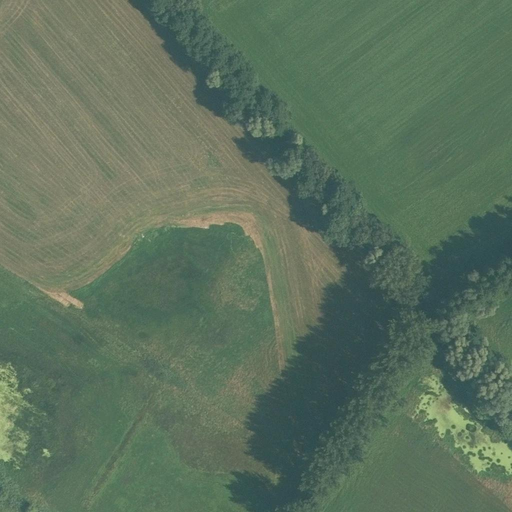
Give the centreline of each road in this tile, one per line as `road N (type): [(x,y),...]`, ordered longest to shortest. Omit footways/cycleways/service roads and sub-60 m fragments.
road 1 (track): [(511,418),(147,0)]
road 2 (track): [(418,311),(290,511)]
